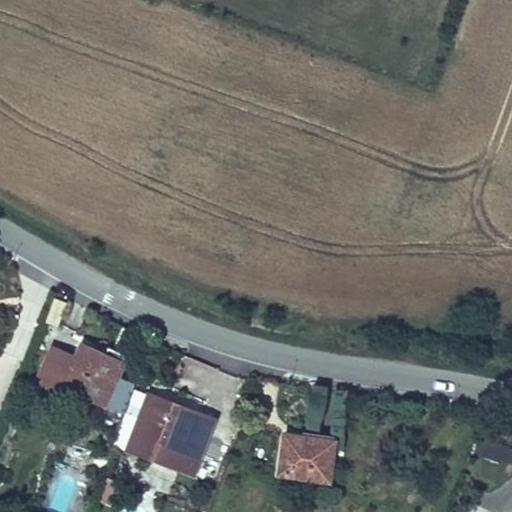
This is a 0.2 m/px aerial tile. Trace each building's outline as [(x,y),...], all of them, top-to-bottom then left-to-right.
[(113,400),(127,358),(86,344),(81,357),(56,349),(40,396),(71,407),(78,388),(113,400)] [(213,425),(196,417),(200,408),(153,388),(134,432),(180,452),(173,470),(190,478),(213,425)] [(180,452),(134,432),(126,450),(173,470),(180,452)] [(329,446),(282,442),(279,482),(327,486),(329,446)] [(107,475),(99,499),(119,505),(127,481),(107,475)]
